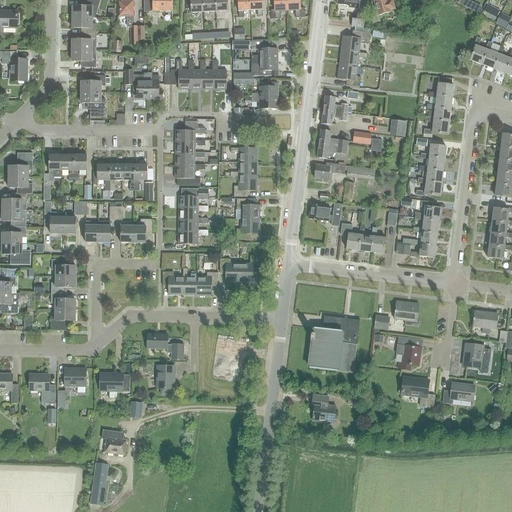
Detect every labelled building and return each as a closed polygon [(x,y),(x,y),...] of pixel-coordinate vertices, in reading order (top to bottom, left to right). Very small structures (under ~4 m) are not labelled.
[(72,18),(92,18),(94,18),(94,17),(99,1),(84,0),(84,2),(79,2),(78,7),(72,7),(72,18)] [(134,0),(117,1),(118,18),(126,17),(127,28),(130,28),(130,27),(132,27),(132,22),(134,22),(133,17),(135,17),(134,0)] [(152,12),(172,12),(172,0),(143,0),(144,12),(152,12)] [(189,0),(190,5),(184,5),(185,14),(203,13),(202,0),(189,0)] [(202,0),(203,13),(215,12),(214,0),(202,0)] [(214,0),(215,12),(228,11),(227,0),(214,0)] [(243,11),(250,11),(249,0),(237,0),(238,12),(238,11),(238,18),(243,18),(243,11)] [(249,0),(250,11),(257,10),(257,17),(262,17),(262,10),(261,0),(249,0)] [(280,11),(287,11),(286,0),(273,0),(274,10),(270,10),(271,20),(280,19),(280,11)] [(286,0),(287,11),(295,10),(295,18),(304,18),(304,8),(300,9),(299,0),(286,0)] [(358,9),(359,0),(337,0),(337,5),(348,7),(358,9)] [(379,21),(378,16),(391,12),(391,11),(395,9),(391,0),(386,2),(385,0),(373,0),(376,7),(375,8),(376,11),(369,13),(372,23),(379,21)] [(395,0),(394,1),(397,12),(404,10),(400,0),(395,0)] [(474,3),(471,10),(478,14),(482,6),(474,3)] [(486,4),(481,13),(494,20),(499,11),(486,4)] [(17,29),(17,11),(0,10),(0,36),(3,36),(3,29),(17,29)] [(356,20),(352,19),(351,27),(355,28),(363,29),(364,14),(357,13),(356,20)] [(509,20),(501,16),(498,23),(505,27),(509,20)] [(92,18),(72,18),(72,28),(84,29),(84,34),(96,35),(96,24),(92,24),(92,18)] [(244,40),(244,29),(234,29),(234,40),(244,40)] [(383,32),(373,30),(371,37),(382,39),(383,32)] [(342,37),(341,51),(359,53),(360,44),(368,45),(370,33),(355,31),(352,31),(351,38),(342,37)] [(96,45),(96,35),(84,34),(84,40),(72,40),(72,51),(91,51),(91,45),(96,45)] [(487,50),(485,50),(478,47),(481,39),(476,38),(473,46),(475,46),(469,61),(481,65),(487,50)] [(232,41),(232,50),(239,50),(249,51),(249,41),(232,41)] [(487,50),(481,65),(493,69),(498,55),(497,54),(489,51),(492,44),(488,42),(485,50),(487,50)] [(112,43),(110,53),(118,54),(120,44),(112,43)] [(277,49),(272,49),(272,45),(262,45),(262,49),(259,49),(259,56),(251,56),(251,60),(277,60),(277,49)] [(498,55),(493,69),(504,74),(510,59),(508,59),(511,51),(511,50),(504,47),(504,48),(500,46),(497,54),(498,55)] [(27,82),(27,60),(17,59),(17,52),(2,52),(0,51),(0,59),(2,59),(2,64),(10,64),(9,82),(27,82)] [(96,51),(91,51),(72,51),(71,62),(83,62),(83,68),(95,68),(96,51)] [(339,65),(357,67),(358,58),(366,59),(367,54),(359,53),(341,51),(339,65)] [(270,77),(277,77),(277,60),(251,60),(251,73),(251,77),(253,77),(270,76),(270,77)] [(170,85),(178,85),(178,90),(190,90),(190,71),(188,71),(181,71),(181,61),(176,61),(176,70),(170,70),(170,85)] [(190,71),(190,90),(202,90),(202,71),(200,71),(193,71),(193,61),(188,61),(188,71),(190,71)] [(202,71),(202,90),(214,90),(214,71),(212,71),(205,71),(205,61),(200,61),(200,71),(202,71)] [(212,61),(212,71),(214,71),(214,90),(226,90),(226,71),(217,71),(217,61),(212,61)] [(357,67),(339,65),(337,79),(346,80),(345,86),(359,88),(360,77),(356,77),(357,67)] [(133,86),(133,70),(124,71),(124,86),(133,86)] [(143,75),(133,75),(133,100),(147,100),(147,73),(143,73),(143,75)] [(152,73),(147,73),(147,100),(162,100),(162,92),(158,92),(158,76),(152,75),(152,73)] [(109,78),(105,78),(105,76),(93,76),(93,82),(81,82),(81,93),(101,93),(101,87),(105,87),(105,84),(109,85),(109,78)] [(428,97),(436,98),(436,96),(452,98),(453,85),(438,83),(436,93),(428,92),(428,97)] [(277,98),(277,87),(277,84),(269,84),(269,87),(259,87),(259,94),(251,94),(251,98),(277,98)] [(104,118),(105,110),(105,100),(100,100),(101,93),(81,93),(80,104),(89,104),(89,118),(104,118)] [(435,108),(450,110),(452,98),(436,96),(436,98),(435,106),(427,105),(426,109),(434,110),(435,108)] [(346,114),(348,105),(341,104),(341,106),(334,105),(335,98),(325,97),(323,111),(346,114)] [(277,98),(251,98),(251,103),(259,103),(259,109),(277,109),(277,98)] [(433,121),(449,123),(450,110),(435,108),(434,110),(433,118),(425,117),(425,122),(433,123),(433,121)] [(346,114),(323,111),(321,125),(331,126),(332,118),(339,119),(339,121),(345,122),(346,114)] [(125,115),(117,115),(117,122),(113,121),(113,126),(125,126),(125,115)] [(175,131),(175,143),(195,143),(195,141),(195,134),(205,134),(205,129),(198,129),(198,121),(185,121),(185,131),(175,131)] [(394,121),(392,137),(404,138),(406,123),(394,121)] [(433,121),(433,123),(432,130),(424,129),(423,134),(432,135),(432,134),(447,135),(449,123),(433,121)] [(329,139),(330,132),(320,130),(317,158),(327,160),(328,152),(345,155),(347,142),(329,139)] [(370,145),(370,144),(371,144),(370,151),(380,153),(382,140),(371,139),(371,135),(354,133),(353,143),(370,145)] [(511,135),(502,134),(500,147),(511,148),(511,135)] [(194,155),(194,153),(195,146),(205,146),(205,141),(195,141),(195,143),(175,143),(175,155),(194,155)] [(420,158),(428,159),(429,157),(444,159),(446,147),(430,145),(429,155),(421,154),(420,158)] [(511,160),(511,148),(500,147),(499,159),(511,160)] [(239,153),(239,163),(257,163),(257,149),(230,148),(230,153),(239,153)] [(194,167),(194,165),(194,158),(204,158),(204,153),(194,153),(194,155),(175,155),(175,167),(194,167)] [(17,154),(17,167),(8,166),(8,177),(28,177),(28,171),(32,171),(32,154),(17,154)] [(54,171),(61,171),(61,156),(48,156),(48,171),(49,171),(49,182),(54,182),(54,171)] [(61,156),(61,171),(70,171),(70,175),(68,175),(68,182),(73,182),(74,156),(61,156)] [(86,156),(74,156),(73,182),(79,182),(79,175),(77,175),(77,171),(86,171),(86,156)] [(427,170),(443,172),(444,159),(429,157),(428,159),(427,167),(419,166),(419,171),(427,172),(427,170)] [(511,173),(511,160),(499,159),(497,171),(511,173)] [(238,177),(256,177),(257,163),(239,163),(238,173),(230,172),(230,177),(238,177)] [(326,164),(326,167),(316,165),(314,179),(322,180),(322,181),(330,182),(331,173),(344,175),(345,166),(326,164)] [(104,192),(109,192),(109,165),(97,166),(97,173),(93,173),(93,185),(97,185),(97,181),(104,181),(104,192)] [(122,181),(122,165),(109,165),(109,192),(114,191),(114,181),(122,181)] [(134,165),(122,165),(122,181),(130,181),(130,184),(129,184),(129,191),(134,191),(134,165)] [(134,165),(134,191),(139,191),(139,184),(138,184),(138,181),(147,181),(147,165),(134,165)] [(200,179),(194,179),(194,170),(204,170),(204,165),(194,165),(194,167),(175,167),(175,179),(177,179),(177,186),(200,186),(200,179)] [(375,170),(347,166),(346,177),(374,180),(375,170)] [(426,182),(441,184),(443,172),(427,170),(427,172),(426,179),(418,178),(417,183),(425,184),(426,182)] [(511,185),(511,184),(511,181),(511,173),(497,171),(496,184),(511,185)] [(26,194),(32,194),(32,184),(28,184),(28,177),(8,177),(8,188),(20,188),(20,194),(26,194)] [(238,177),(238,187),(234,186),(233,197),(247,197),(247,191),(256,191),(256,177),(238,177)] [(351,204),(354,184),(345,182),(342,202),(351,204)] [(426,182),(425,184),(424,192),(416,191),(416,195),(424,196),(424,195),(440,197),(441,184),(426,182)] [(511,185),(496,184),(494,196),(510,198),(511,188),(511,183),(511,184),(511,185)] [(198,197),(178,196),(178,209),(198,209),(198,207),(198,200),(208,200),(208,189),(198,189),(198,197)] [(26,197),(26,194),(20,194),(14,194),(14,200),(2,200),(2,211),(26,211),(26,204),(26,197)] [(256,200),(250,199),(236,199),(236,210),(241,210),(241,220),(259,220),(259,206),(256,206),(256,200)] [(440,209),(435,208),(435,203),(422,201),(421,208),(424,208),(424,214),(415,213),(414,220),(423,221),(423,219),(439,221),(440,209)] [(50,213),(51,202),(44,202),(44,215),(50,215),(50,218),(50,234),(62,234),(63,218),(56,218),(56,213),(50,213)] [(341,205),(334,204),(331,226),(338,227),(341,205)] [(322,206),(310,205),(308,219),(320,221),(328,222),(330,208),(322,207),(322,206)] [(198,221),(198,219),(198,212),(208,212),(208,207),(198,207),(198,209),(178,209),(178,221),(198,221)] [(511,208),(508,208),(508,210),(493,208),(491,221),(507,223),(507,221),(508,213),(511,213),(511,208)] [(26,228),(26,211),(2,211),(2,222),(14,222),(13,228),(26,228)] [(395,226),(396,215),(389,214),(388,214),(387,225),(395,226)] [(75,218),(63,218),(62,234),(75,234),(75,218)] [(197,233),(197,231),(198,224),(208,224),(208,219),(198,219),(198,221),(178,221),(178,233),(197,233)] [(421,232),(437,233),(439,221),(423,219),(423,221),(422,229),(413,228),(412,232),(421,233),(421,232)] [(152,220),(145,220),(140,220),(140,227),(133,227),(133,243),(145,243),(145,235),(151,236),(152,220)] [(259,220),(241,220),(241,230),(236,230),(236,240),(250,240),(250,234),(259,234),(259,220)] [(507,223),(491,221),(490,233),(506,235),(506,233),(507,225),(511,226),(511,221),(507,221),(507,223)] [(85,243),(97,243),(98,226),(89,226),(89,222),(85,222),(85,243)] [(98,222),(98,226),(97,243),(110,243),(110,226),(110,222),(98,222)] [(121,222),(120,226),(120,243),(133,243),(133,227),(126,227),(127,222),(121,222)] [(347,225),(341,224),(340,235),(348,236),(346,250),(359,251),(360,235),(359,235),(351,234),(352,226),(347,225)] [(360,235),(359,251),(371,252),(373,237),(371,237),(363,236),(364,227),(360,226),(359,235),(360,235)] [(1,244),(21,244),(21,238),(26,238),(26,228),(13,228),(13,234),(1,233),(1,244)] [(372,229),(371,237),(373,237),(371,252),(384,254),(385,238),(376,237),(377,229),(372,229)] [(197,233),(178,233),(178,245),(197,245),(197,236),(207,236),(207,231),(197,231),(197,233)] [(411,240),(411,245),(420,246),(420,244),(436,246),(437,233),(421,232),(421,233),(420,241),(411,240)] [(490,233),(488,245),(504,247),(504,245),(505,238),(511,238),(511,233),(506,233),(506,235),(490,233)] [(30,251),(25,251),(21,251),(21,244),(1,244),(1,255),(13,255),(13,265),(30,265),(30,251)] [(395,254),(403,255),(406,256),(407,245),(397,244),(395,254)] [(420,244),(420,246),(419,253),(410,252),(409,257),(419,258),(419,257),(434,258),(436,246),(420,244)] [(511,246),(504,245),(504,247),(488,245),(487,258),(503,260),(504,250),(511,251),(511,246)] [(214,256),(204,256),(204,264),(214,264),(214,256)] [(249,264),(240,264),(240,282),(254,282),(254,256),(250,256),(249,264)] [(240,282),(240,264),(230,264),(230,259),(219,259),(219,273),(225,273),(225,282),(240,282)] [(55,270),(55,277),(75,277),(75,266),(63,266),(64,260),(51,260),(51,270),(55,270)] [(0,277),(3,277),(3,283),(0,283),(0,294),(11,294),(16,294),(16,287),(15,287),(15,270),(19,270),(0,269),(0,270),(0,277)] [(183,277),(182,295),(196,296),(197,278),(187,278),(187,269),(182,269),(182,277),(183,277)] [(183,277),(182,277),(173,277),(173,273),(162,272),(162,286),(168,286),(168,295),(182,295),(183,277)] [(206,278),(197,278),(196,296),(211,296),(211,287),(217,287),(217,273),(206,273),(206,278)] [(75,277),(55,277),(55,284),(51,283),(51,294),(63,294),(63,288),(75,288),(75,277)] [(11,294),(0,294),(0,304),(2,305),(2,314),(18,314),(18,301),(20,294),(16,294),(11,294)] [(55,310),(75,311),(75,300),(63,300),(63,294),(51,294),(51,304),(55,304),(55,310)] [(404,326),(413,327),(418,327),(419,322),(416,322),(418,305),(396,302),(394,319),(405,321),(404,326)] [(75,311),(55,310),(55,317),(50,317),(50,331),(66,331),(66,321),(75,322),(75,311)] [(496,330),(497,314),(474,312),(472,327),(482,328),(482,334),(489,335),(489,329),(496,330)] [(390,318),(375,316),(374,329),(388,331),(390,318)] [(353,374),(354,368),(359,321),(324,317),(322,329),(314,328),(309,368),(353,374)] [(33,319),(27,319),(24,319),(23,330),(32,330),(33,319)] [(183,361),(183,345),(171,345),(171,346),(167,346),(167,335),(147,335),(147,349),(166,350),(166,353),(171,353),(171,360),(183,361)] [(418,366),(421,349),(407,347),(408,338),(398,337),(396,350),(403,351),(401,363),(398,363),(397,370),(411,372),(412,365),(418,366)] [(465,345),(462,367),(477,368),(480,369),(480,368),(481,360),(489,361),(490,350),(483,349),(483,347),(465,345)] [(156,389),(161,389),(161,395),(173,395),(173,389),(174,389),(175,367),(157,367),(156,389)] [(69,395),(69,387),(85,387),(86,369),(65,369),(64,387),(65,387),(65,392),(57,391),(57,407),(65,408),(65,395),(69,395)] [(18,404),(18,385),(11,385),(11,375),(0,374),(0,390),(11,391),(11,404),(18,404)] [(122,375),(122,374),(100,374),(100,391),(129,392),(130,375),(122,375)] [(55,404),(55,386),(48,386),(49,375),(29,375),(29,391),(41,391),(41,404),(55,404)] [(433,408),(435,396),(427,395),(429,381),(404,378),(403,389),(402,389),(402,390),(402,391),(401,395),(420,398),(419,406),(433,408)] [(472,402),(474,386),(452,383),(451,392),(444,391),(442,404),(452,405),(452,400),(472,402)] [(333,424),(335,407),(327,406),(328,397),(313,395),(311,407),(314,407),(312,421),(333,424)] [(357,398),(348,397),(347,405),(356,406),(357,398)] [(142,403),(130,402),(128,418),(141,419),(142,403)] [(124,456),(126,441),(122,440),(123,433),(103,431),(101,439),(106,440),(104,453),(124,456)] [(102,506),(108,465),(95,464),(90,504),(102,506)]
